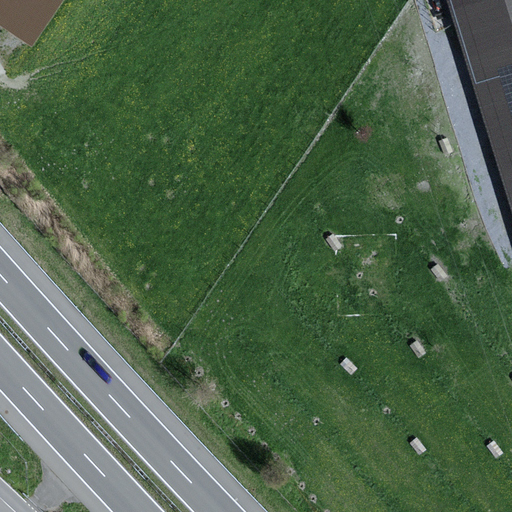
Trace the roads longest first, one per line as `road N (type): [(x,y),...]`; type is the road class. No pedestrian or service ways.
road 1 (motorway): [(220,511),(0,273)]
road 2 (motorway): [(0,361),(138,511)]
